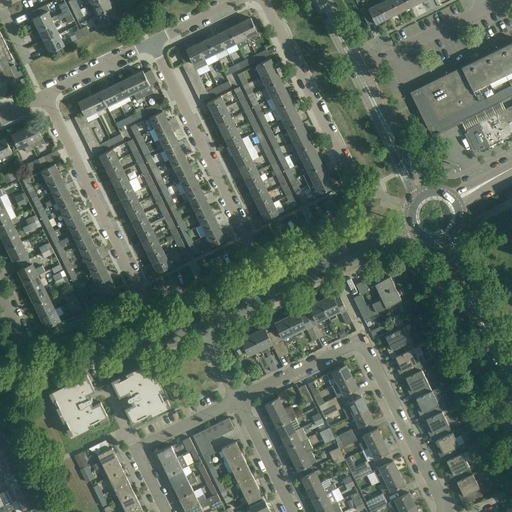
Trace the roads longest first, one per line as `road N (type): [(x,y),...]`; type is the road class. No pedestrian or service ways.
road 1 (residential): [(43,95),(147,304),(256,256)]
road 2 (residential): [(256,256),(359,202),(263,0)]
road 3 (residential): [(256,256),(149,41)]
road 4 (residential): [(443,511),(361,340)]
road 5 (residential): [(167,511),(136,448),(237,399)]
road 6 (unclassified): [(33,363),(204,328)]
road 7 (unclassified): [(204,328),(333,266)]
road 8 (unclassified): [(357,71),(485,8)]
road 9 (residential): [(237,399),(361,340)]
road 10 (residential): [(291,511),(237,399)]
